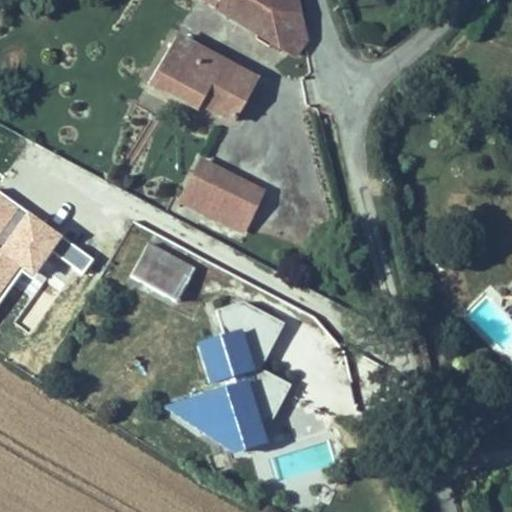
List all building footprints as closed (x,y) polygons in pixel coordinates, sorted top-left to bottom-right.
[(219,13),(226,0),(199,0),(219,13)] [(226,0),(219,13),(285,54),(309,15),(304,0),(226,0)] [(318,44),(309,15),(285,54),(305,65),(318,44)] [(268,85),(186,40),(162,84),(243,129),(268,85)] [(245,240),(267,200),(209,167),(188,207),(206,217),(210,208),(227,217),(222,226),(245,240)] [(111,226),(119,209),(99,199),(91,216),(111,226)] [(181,309),(199,278),(155,252),(137,283),(181,309)] [(267,364),(286,329),(246,307),(220,317),(232,349),(222,353),(220,346),(200,353),(214,388),(224,385),(228,396),(196,408),(208,440),(230,432),(235,445),(260,436),(254,422),(281,412),(289,397),(258,380),(254,371),(260,360),(267,364)] [(511,372),(511,357),(510,354),(506,351),(495,361),(509,376),(511,372)]
